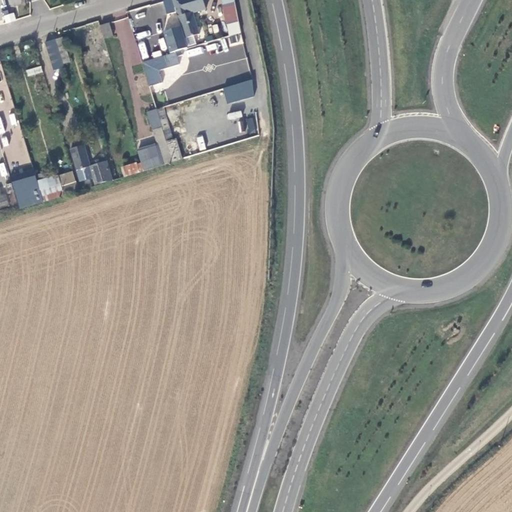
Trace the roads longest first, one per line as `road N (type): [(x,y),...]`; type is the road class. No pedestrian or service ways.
road 1 (trunk): [(277,0),(298,133),(299,229),(272,397),(242,511)]
road 2 (primary): [(343,241),(340,291),(288,403),(251,511)]
road 3 (primary): [(282,511),(352,334),(381,301),(412,291)]
road 4 (trunk): [(374,511),(511,291)]
road 5 (primary): [(412,291),(448,287),(487,258),(502,224),(501,187)]
road 6 (primary): [(467,140),(451,115),(443,76),(471,0)]
road 7 (unclassified): [(409,511),(511,412)]
road 8 (primary): [(372,0),(381,90),(375,139)]
road 9 (track): [(244,0),(267,132)]
road 10 (unclassified): [(0,37),(119,0)]
